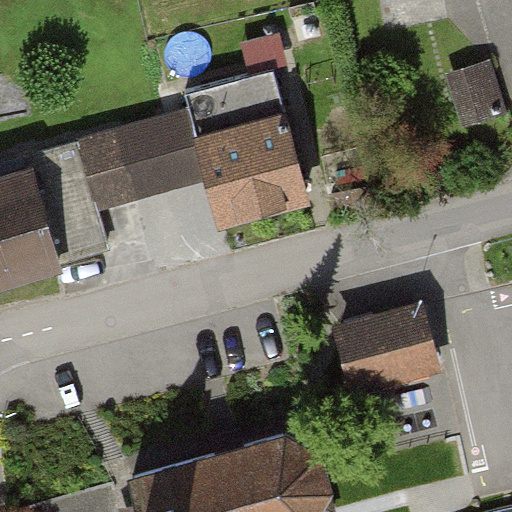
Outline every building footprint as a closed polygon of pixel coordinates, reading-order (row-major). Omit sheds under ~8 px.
[(276,67),(188,91),(221,216),(310,193),(276,67)] [(511,114),(498,67),(458,79),(473,128),(511,116),(511,114)] [(136,194),(118,130),(26,156),(30,171),(0,179),(0,277),(108,247),(96,205),(136,194)] [(426,296),(337,320),(356,387),(444,363),(426,296)] [(290,424),(135,466),(144,502),(128,506),(119,509),(120,511),(322,511),(338,486),(327,444),(290,424)]
